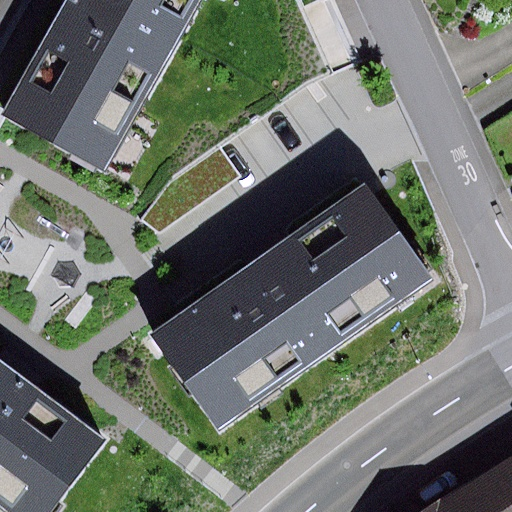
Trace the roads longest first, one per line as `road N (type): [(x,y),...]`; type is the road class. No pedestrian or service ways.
road 1 (residential): [(389,0),(511,265)]
road 2 (tertiary): [(315,511),(511,372)]
